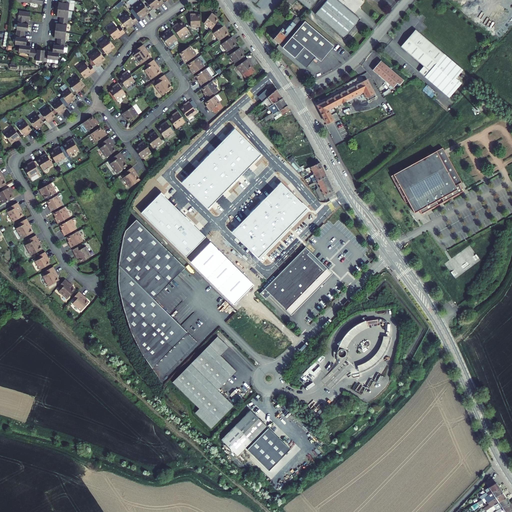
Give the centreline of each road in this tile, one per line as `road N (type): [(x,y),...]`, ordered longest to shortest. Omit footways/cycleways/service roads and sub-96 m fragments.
road 1 (secondary): [(365,216),(227,0)]
road 2 (secondary): [(414,285),(511,478)]
road 3 (residential): [(391,253),(274,371)]
road 4 (residential): [(99,103),(15,159),(26,194)]
